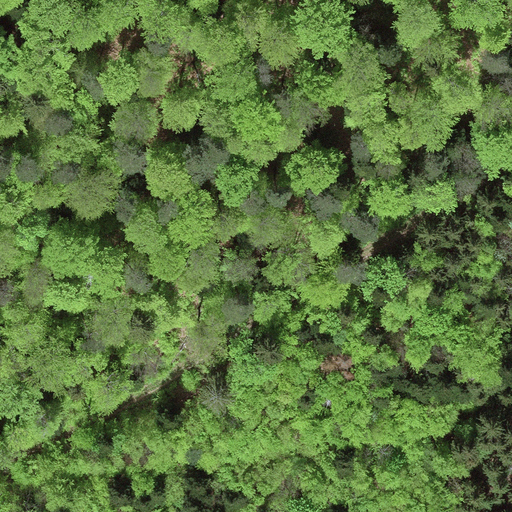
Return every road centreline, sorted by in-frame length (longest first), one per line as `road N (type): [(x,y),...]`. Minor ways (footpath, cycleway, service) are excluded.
road 1 (track): [(511,156),(177,375),(0,469)]
road 2 (track): [(0,474),(203,459),(511,406)]
